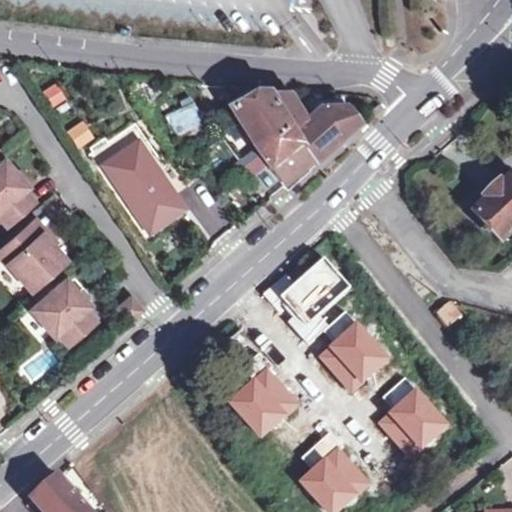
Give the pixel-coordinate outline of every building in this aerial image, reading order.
[(54,105),(66,98),(55,82),(44,89),(54,105)] [(228,103),(256,145),(287,123),(269,94),(264,86),(255,85),(228,103)] [(287,123),(309,156),(314,164),(360,124),(346,106),(318,108),(303,120),(289,96),(269,94),(287,123)] [(162,112),(184,147),(208,132),(187,98),(162,112)] [(75,148),(93,140),(83,120),(66,129),(75,148)] [(281,180),(309,156),(287,123),(256,145),(238,157),(249,174),(268,162),(281,180)] [(104,166),(150,234),(185,210),(139,142),(104,166)] [(1,161),(0,161),(0,219),(5,225),(31,202),(21,190),(25,187),(1,161)] [(511,177),(478,209),(506,238),(511,231),(511,177)] [(32,240),(40,234),(30,222),(22,229),(32,240)] [(63,260),(40,234),(32,240),(22,229),(0,248),(0,256),(28,290),(63,260)] [(325,261),(283,298),(308,326),(350,290),(325,261)] [(92,321),(82,310),(86,307),(63,280),(29,309),(51,336),(55,333),(65,344),(92,321)] [(139,308),(128,294),(115,306),(126,319),(139,308)] [(436,310),(447,328),(464,317),(453,300),(436,310)] [(357,322),(323,356),(353,385),(387,351),(357,322)] [(267,370),(229,404),(258,436),(296,403),(267,370)] [(417,390),(388,415),(419,452),(449,426),(417,390)] [(327,511),(365,482),(339,450),(300,480),(325,511),(327,511)] [(46,511),(92,511),(80,496),(82,493),(78,488),(75,491),(60,474),(34,497),(46,511)]
